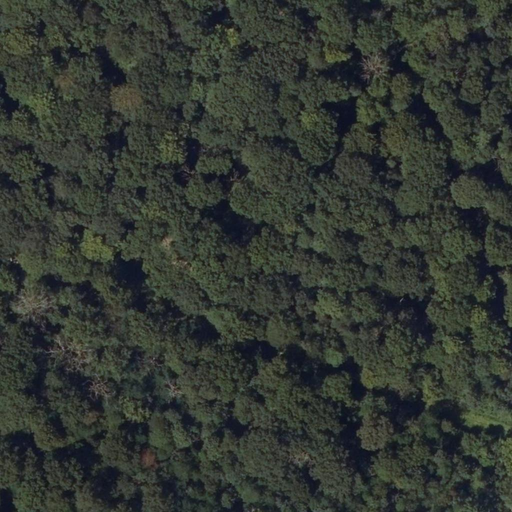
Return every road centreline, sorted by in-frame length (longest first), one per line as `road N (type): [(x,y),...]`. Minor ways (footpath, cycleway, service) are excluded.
road 1 (track): [(511,440),(0,264)]
road 2 (track): [(391,0),(511,330)]
